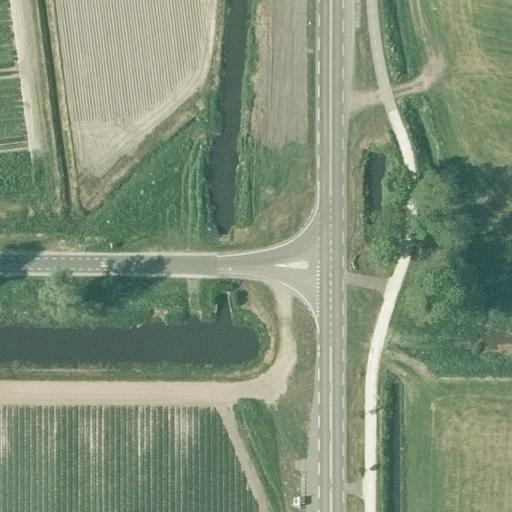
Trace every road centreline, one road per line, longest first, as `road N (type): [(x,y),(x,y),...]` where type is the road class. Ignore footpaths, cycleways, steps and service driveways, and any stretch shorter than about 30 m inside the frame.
road 1 (unclassified): [(0,265),(274,266)]
road 2 (secondary): [(329,252),(330,0)]
road 3 (secondary): [(330,511),(329,280)]
